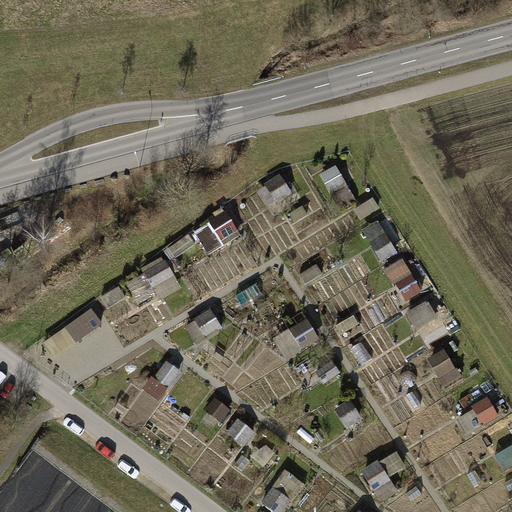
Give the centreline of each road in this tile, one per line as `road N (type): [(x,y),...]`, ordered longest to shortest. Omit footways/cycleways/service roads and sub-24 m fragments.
road 1 (tertiary): [(511,37),(0,175)]
road 2 (unclassified): [(206,511),(0,352)]
